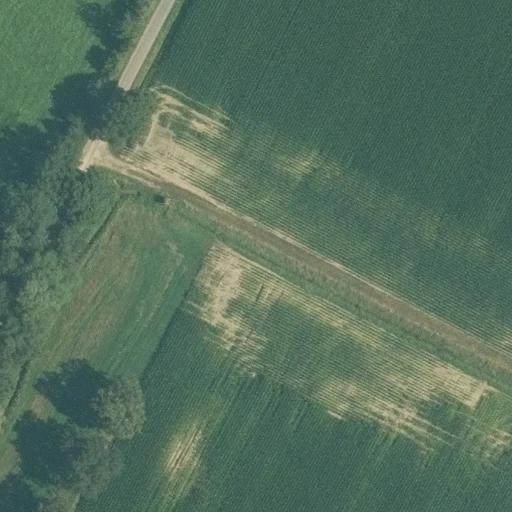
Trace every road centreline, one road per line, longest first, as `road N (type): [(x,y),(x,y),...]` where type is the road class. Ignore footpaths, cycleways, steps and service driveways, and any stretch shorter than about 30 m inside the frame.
road 1 (track): [(95,150),(511,365)]
road 2 (track): [(172,0),(0,337)]
